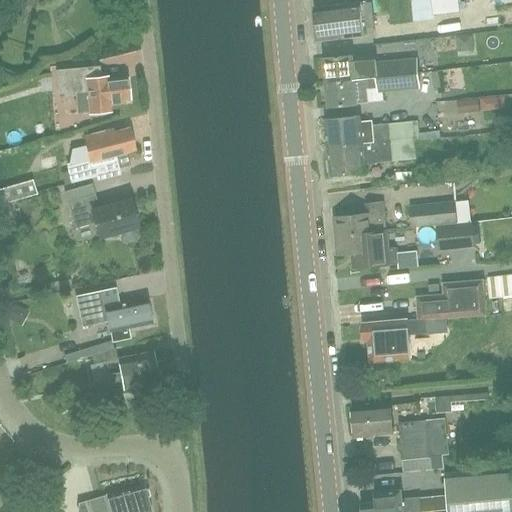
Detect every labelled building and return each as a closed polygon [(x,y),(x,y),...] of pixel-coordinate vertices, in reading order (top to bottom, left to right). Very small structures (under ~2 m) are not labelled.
[(388,0),(391,24),(434,20),(431,0),(388,0)] [(440,0),(443,19),(471,16),(469,1),(475,0),(440,0)] [(363,27),(374,26),(371,2),(362,4),(361,2),(313,8),(317,41),(364,36),(363,27)] [(324,59),(326,83),(354,80),(379,77),(419,74),(417,58),(377,62),(377,57),(352,59),(352,56),(324,59)] [(58,96),(63,95),(76,94),(77,108),(89,107),(90,113),(107,111),(107,105),(128,102),(125,80),(106,82),(105,78),(87,80),(86,69),(56,73),(58,96)] [(354,80),(326,83),(329,107),(357,104),(355,91),(377,88),(377,94),(420,90),(419,74),(379,77),(354,80)] [(447,116),(465,116),(465,104),(447,105),(447,116)] [(489,107),(469,110),(471,120),(490,118),(489,107)] [(372,121),(360,122),(360,116),(325,119),(328,148),(363,144),(374,143),(372,125),(372,121)] [(374,143),(417,138),(416,122),(372,125),(374,143)] [(106,127),(63,132),(66,160),(86,158),(88,177),(138,172),(135,142),(108,145),(106,127)] [(363,144),(328,148),(331,176),(366,173),(365,165),(378,164),(378,161),(393,159),(418,158),(417,138),(374,143),(363,144)] [(100,237),(119,231),(121,239),(128,243),(134,241),(138,234),(135,226),(136,226),(129,199),(98,209),(91,183),(63,192),(74,229),(96,223),(100,237)] [(454,199),(409,204),(412,226),(456,221),(454,199)] [(335,217),(337,235),(385,230),(382,202),(365,204),(366,214),(335,217)] [(436,226),(439,250),(473,246),(470,222),(436,226)] [(387,248),(385,230),(337,235),(339,255),(350,253),(352,269),(399,264),(397,247),(387,248)] [(416,270),(429,269),(428,252),(416,253),(416,270)] [(511,274),(487,278),(490,299),(511,296),(511,274)] [(426,319),(487,314),(485,301),(483,279),(442,283),(443,294),(416,296),(418,319),(408,320),(408,319),(364,323),(365,339),(369,338),(371,361),(411,357),(409,334),(427,332),(426,319)] [(49,294),(48,292),(72,288),(70,280),(37,286),(38,288),(25,291),(27,300),(40,297),(40,295),(49,294)] [(130,339),(128,329),(151,324),(146,299),(103,308),(100,291),(74,297),(80,327),(106,321),(111,343),(130,339)] [(57,295),(34,301),(37,312),(60,307),(57,295)] [(119,373),(107,376),(104,363),(89,366),(93,385),(104,383),(105,391),(122,388),(122,392),(131,390),(131,394),(143,392),(142,388),(158,385),(152,352),(116,359),(119,373)] [(436,398),(436,401),(438,415),(451,413),(449,403),(488,399),(488,393),(436,398)] [(355,438),(393,434),(390,404),(352,408),(355,438)] [(427,457),(424,421),(399,424),(404,471),(444,468),(443,455),(427,457)] [(511,511),(511,466),(444,474),(448,511),(511,511)] [(39,496),(59,490),(55,478),(36,483),(39,496)] [(149,511),(146,501),(149,496),(147,492),(142,488),(141,485),(85,502),(87,511),(149,511)] [(362,504),(362,511),(420,511),(419,498),(402,500),(401,490),(375,492),(376,502),(362,504)]
